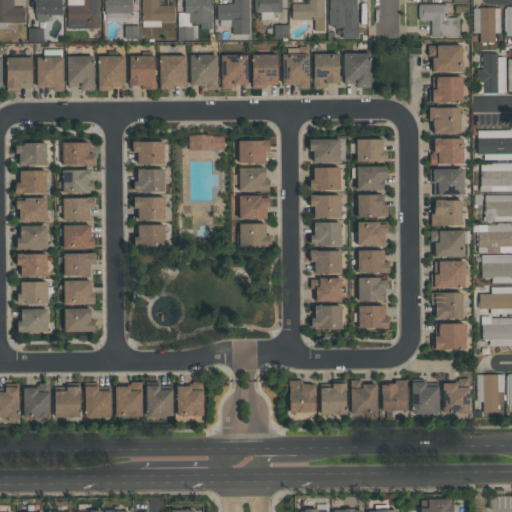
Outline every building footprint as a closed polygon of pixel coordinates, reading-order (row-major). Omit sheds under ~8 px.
[(13,0),(13,7),(24,7),(24,23),(11,23),(11,22),(5,22),(5,28),(0,28),(0,0),(13,0)] [(61,0),(61,14),(48,15),(48,21),(36,21),(34,14),(34,2),(33,2),(33,0),(61,0)] [(99,0),(99,28),(97,28),(97,34),(86,34),(86,28),(67,28),(66,0),(99,0)] [(132,0),(132,12),(129,12),(129,19),(106,19),(106,12),(105,12),(104,0),(132,0)] [(173,5),(174,21),(160,22),(160,26),(142,26),(142,20),(141,20),(141,0),(158,0),(158,5),(173,5)] [(188,13),(184,13),(184,0),(211,0),(211,5),(212,5),(212,29),(200,29),(200,23),(188,23),(188,13)] [(248,0),(248,34),(232,34),(232,26),(220,26),(220,20),(216,20),(216,4),(227,4),(227,3),(233,3),(233,0),(248,0)] [(254,12),(254,0),(281,0),(281,12),(264,12),(254,12)] [(291,3),(308,3),(308,0),(323,0),(324,31),(314,31),(314,19),(291,19),(291,3)] [(328,25),(328,9),(329,9),(329,0),(356,0),(356,8),(358,8),(358,38),(342,38),(342,25),(339,25),(339,28),(335,28),(335,25),(328,25)] [(459,37),(458,18),(447,18),(447,4),(418,4),(418,20),(430,20),(430,37),(459,37)] [(473,7),(472,33),(479,33),(479,43),(494,43),(495,33),(499,33),(500,8),(473,7)] [(274,38),(274,24),(288,24),(288,38),(274,38)] [(124,25),(138,25),(139,38),(124,38),(124,25)] [(177,27),(192,27),(192,40),(177,40),(177,27)] [(43,41),(28,41),(27,28),(43,28),(43,41)] [(462,72),(462,45),(430,45),(430,72),(462,72)] [(326,83),(339,83),(338,53),(313,54),(314,88),(326,88),(326,83)] [(370,85),(369,53),(343,54),(344,86),(370,85)] [(277,85),(278,54),(252,54),(252,88),(266,89),(266,85),(277,85)] [(308,54),(282,54),(282,84),(296,84),(296,89),(310,88),(308,54)] [(504,54),(482,54),(482,69),(477,69),(477,93),(505,93),(504,54)] [(160,89),(174,89),(174,86),(186,85),(186,55),(159,56),(160,89)] [(216,55),(189,55),(190,85),(207,85),(207,89),(216,89),(216,55)] [(221,89),(232,89),(232,85),(247,84),(247,55),(221,55),(221,89)] [(93,56),(67,57),(67,88),(93,87),(93,56)] [(98,88),(124,88),(124,56),(98,56),(98,88)] [(129,56),(129,85),(144,85),(144,89),(154,89),(155,56),(129,56)] [(37,57),(36,88),(63,89),(63,57),(37,57)] [(429,102),(462,102),(462,76),(434,76),(434,89),(428,89),(429,102)] [(460,107),(430,107),(430,134),(460,133),(460,107)] [(223,135),(188,135),(188,150),(224,149),(223,135)] [(463,163),(462,138),(431,138),(432,164),(463,163)] [(340,162),(339,139),(309,139),(309,151),(313,151),(313,163),(340,162)] [(383,139),(356,139),(356,161),(386,161),(386,151),(383,151),(383,139)] [(238,140),(238,163),(264,162),(264,151),(269,151),(269,140),(238,140)] [(137,164),(164,164),(163,141),(131,142),(132,153),(137,153),(137,164)] [(88,142),(62,142),(62,165),(93,165),(93,153),(88,153),(88,142)] [(46,143),(17,143),(17,166),(46,165),(46,143)] [(480,191),(511,191),(511,164),(480,164),(480,191)] [(384,166),(356,166),(356,190),(385,189),(384,166)] [(265,167),(238,168),(238,191),(269,191),(269,179),(265,179),(265,167)] [(340,167),(313,167),(313,179),(309,179),(309,189),(340,189),(340,167)] [(463,168),(430,169),(430,184),(433,184),(433,195),(463,195),(463,168)] [(164,169),(135,169),(135,191),(164,192),(164,169)] [(46,170),(19,171),(19,183),(14,183),(15,193),(46,193),(46,170)] [(63,193),(93,192),(93,182),(89,182),(89,170),(62,170),(63,193)] [(385,217),(384,194),(357,195),(357,217),(385,217)] [(511,194),(484,195),(485,221),(511,221),(511,194)] [(239,219),(268,219),(268,195),(238,196),(239,219)] [(313,217),(340,218),(340,195),(309,195),(309,207),(314,207),(313,217)] [(164,197),(133,196),(133,209),(137,209),(137,219),(163,220),(164,197)] [(63,221),(89,220),(89,209),(95,209),(95,197),(63,197),(63,221)] [(46,198),(17,198),(18,221),(46,221),(46,198)] [(461,225),(461,199),(434,200),(434,212),(430,212),(430,226),(461,225)] [(340,222),(313,223),(313,235),(310,235),(310,246),(341,245),(340,222)] [(357,246),(386,245),(386,222),(357,222),(357,246)] [(239,224),(239,247),(270,246),(270,235),(266,235),(265,223),(239,224)] [(164,248),(164,224),(138,224),(138,237),(133,237),(133,248),(164,248)] [(511,252),(511,224),(476,225),(476,253),(511,252)] [(16,249),(47,249),(47,225),(20,226),(20,237),(16,237),(16,249)] [(63,225),(63,249),(92,248),(92,225),(63,225)] [(463,230),(432,231),(433,257),(464,256),(463,230)] [(314,273),(340,273),(340,250),(309,250),(309,263),(314,263),(314,273)] [(384,250),(357,250),(357,272),(389,272),(389,262),(384,262),(384,250)] [(47,276),(47,253),(16,254),(16,266),(20,266),(20,276),(47,276)] [(63,253),(64,276),(90,275),(90,263),(95,263),(95,253),(63,253)] [(480,278),(491,278),(491,283),(511,282),(511,255),(480,256),(480,278)] [(430,288),(464,288),(464,261),(436,261),(436,274),(430,274),(430,288)] [(342,301),(341,277),(310,278),(310,289),(315,289),(315,302),(342,301)] [(357,278),(358,301),(387,300),(386,277),(357,278)] [(93,280),(63,280),(63,304),(93,304),(93,280)] [(47,304),(47,281),(20,282),(20,294),(16,294),(16,304),(47,304)] [(511,311),(511,286),(490,287),(491,294),(479,294),(479,309),(502,309),(502,312),(511,311)] [(462,318),(462,292),(430,292),(430,305),(434,305),(435,318),(462,318)] [(341,305),(314,305),(314,318),(310,318),(311,329),(342,328),(341,305)] [(384,305),(357,305),(358,328),(389,328),(389,316),(384,316),(384,305)] [(64,331),(95,332),(95,319),(91,319),(91,308),(64,308),(64,331)] [(48,332),(48,309),(21,309),(21,320),(17,320),(17,332),(48,332)] [(511,316),(481,317),(481,340),(488,340),(488,345),(511,344),(511,316)] [(465,349),(465,323),(436,323),(436,335),(431,336),(431,349),(465,349)] [(503,374),(476,374),(476,403),(481,403),(481,412),(497,412),(497,392),(504,392),(503,374)] [(442,383),(442,413),(468,414),(469,379),(457,378),(457,383),(442,383)] [(315,412),(315,384),(300,384),(300,380),(288,380),(289,412),(315,412)] [(177,386),(177,416),(205,416),(204,381),(192,381),(192,385),(177,386)] [(381,412),(407,411),(406,381),(381,382),(381,412)] [(438,413),(438,386),(426,387),(426,381),(411,382),(411,414),(438,413)] [(141,417),(142,382),(130,382),(130,386),(115,386),(115,416),(141,417)] [(376,382),(350,382),(350,414),(376,414),(376,382)] [(23,417),(49,418),(49,384),(38,383),(38,387),(23,387),(23,417)] [(320,388),(320,414),(345,414),(345,383),(331,383),(331,388),(320,388)] [(145,385),(146,416),(172,416),(172,389),(159,390),(159,385),(145,385)] [(18,386),(4,386),(4,391),(0,391),(0,417),(18,418),(18,386)] [(54,391),(55,418),(80,417),(79,386),(66,387),(66,390),(54,391)] [(111,390),(98,390),(98,386),(85,386),(85,417),(111,417),(111,390)] [(451,511),(451,499),(428,500),(428,508),(420,508),(419,511),(451,511)]
